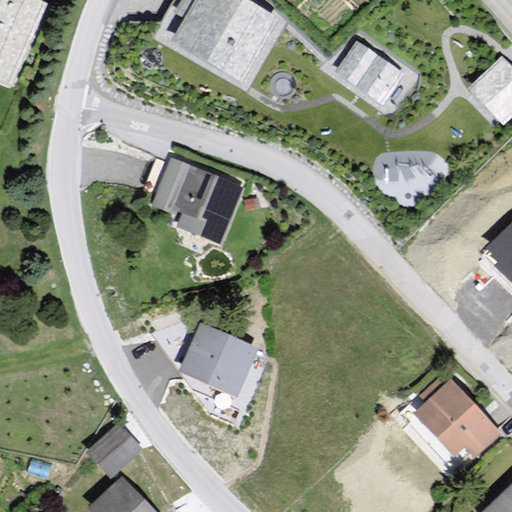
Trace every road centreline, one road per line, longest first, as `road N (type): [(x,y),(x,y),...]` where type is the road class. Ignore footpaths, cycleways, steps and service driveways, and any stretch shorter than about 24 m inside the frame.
road 1 (residential): [(68,96),(305,178),(511,391)]
road 2 (residential): [(235,511),(98,340),(69,251),(58,162),(68,96)]
